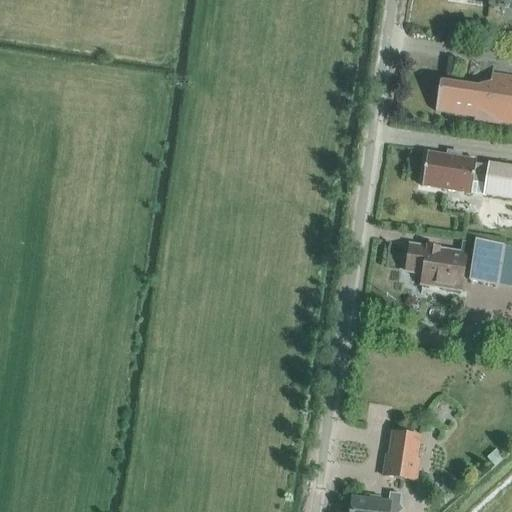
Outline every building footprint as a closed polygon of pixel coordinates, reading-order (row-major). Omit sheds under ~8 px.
[(463,79),(464,70),(455,69),(454,77),(463,79)] [(511,124),(511,78),(491,75),(489,91),(441,84),(441,83),(439,83),(435,112),(436,112),(475,117),(474,124),(500,128),(501,123),(511,124)] [(511,200),(511,167),(490,164),(489,164),(488,167),(475,165),(476,161),(427,154),(421,187),(471,195),(473,183),(485,185),(484,196),(485,196),(511,200)] [(496,286),(502,247),(476,242),(476,245),(462,243),(461,254),(439,251),(439,250),(427,248),(427,249),(410,246),(406,272),(423,275),(421,285),(460,292),(463,275),(471,276),(470,282),(496,286)] [(511,247),(502,247),(496,286),(511,288),(511,247)] [(420,438),(392,434),(391,438),(394,438),(390,461),(385,461),(382,477),(416,482),(419,466),(414,465),(417,442),(420,442),(420,438)] [(503,459),(496,451),(487,459),(494,467),(503,459)] [(398,511),(400,495),(389,494),(388,501),(354,497),(351,511),(398,511)]
